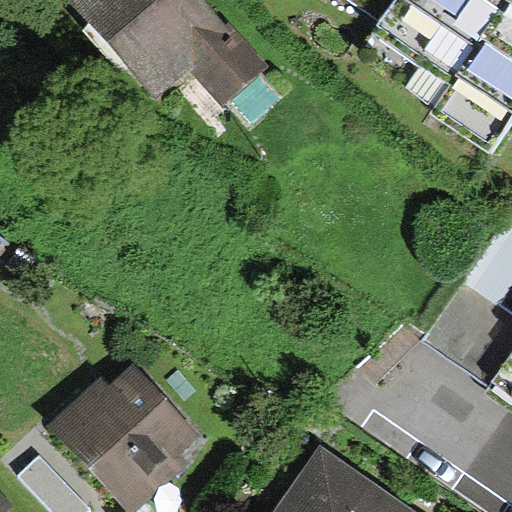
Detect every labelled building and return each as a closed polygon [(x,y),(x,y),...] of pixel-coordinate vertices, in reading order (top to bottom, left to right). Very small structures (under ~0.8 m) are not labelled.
[(184,71),(240,132),(274,102),(183,0),(65,0),(59,6),(147,104),(184,71)] [(511,0),(401,0),(359,62),(487,150),(511,113),(511,0)] [(511,310),(511,235),(479,290),(511,310)] [(378,383),(417,333),(395,316),(356,366),(378,383)] [(511,337),(487,373),(511,390),(511,337)] [(49,424),(127,506),(153,482),(142,471),(189,427),(137,373),(119,390),(102,373),(49,424)] [(390,511),(313,456),(271,511),(390,511)]
